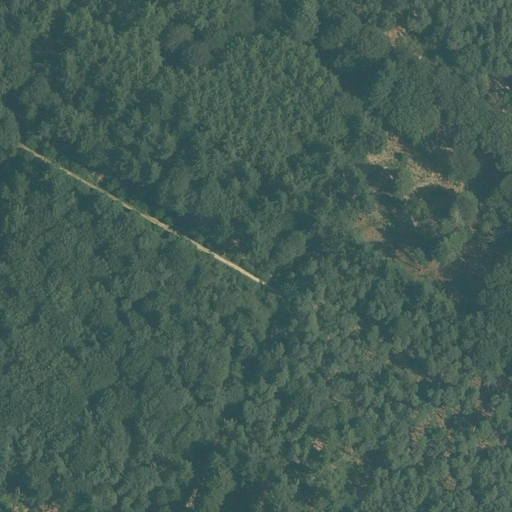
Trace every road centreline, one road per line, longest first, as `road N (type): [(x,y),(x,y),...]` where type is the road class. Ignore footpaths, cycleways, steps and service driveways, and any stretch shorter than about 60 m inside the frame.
road 1 (track): [(0,42),(315,242)]
road 2 (track): [(315,242),(190,511)]
road 3 (track): [(315,242),(511,366)]
road 4 (track): [(511,127),(317,0)]
road 5 (track): [(397,52),(315,242)]
